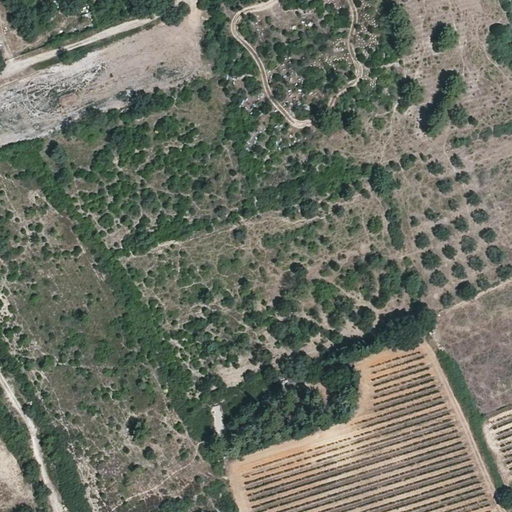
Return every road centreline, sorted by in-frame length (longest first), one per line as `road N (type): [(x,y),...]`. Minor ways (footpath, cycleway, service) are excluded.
road 1 (track): [(0,71),(183,0)]
road 2 (track): [(58,511),(32,430),(0,376)]
